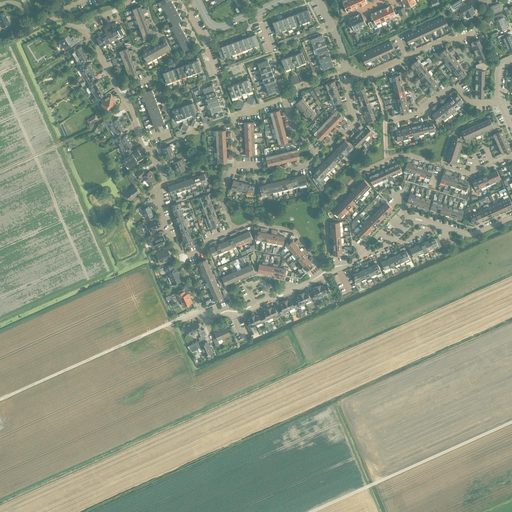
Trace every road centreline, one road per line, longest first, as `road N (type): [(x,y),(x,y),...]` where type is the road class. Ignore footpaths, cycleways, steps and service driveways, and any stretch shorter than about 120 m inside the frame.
road 1 (track): [(0,401),(202,309)]
road 2 (track): [(511,421),(310,511)]
road 3 (residential): [(210,317),(391,240)]
road 4 (residential): [(158,188),(164,176),(85,28)]
road 5 (track): [(0,171),(91,130),(128,103)]
road 6 (residential): [(355,72),(365,75),(472,33)]
